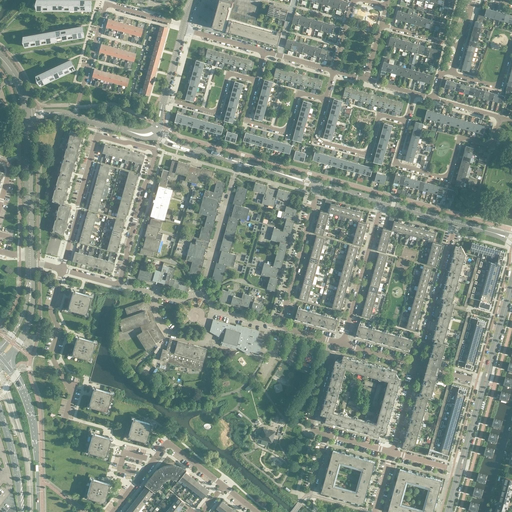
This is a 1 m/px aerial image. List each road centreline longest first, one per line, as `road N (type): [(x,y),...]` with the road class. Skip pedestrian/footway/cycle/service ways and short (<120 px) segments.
road 1 (residential): [(336,342),(281,327),(321,185)]
road 2 (residential): [(117,285),(155,150),(97,135)]
road 3 (residential): [(185,24),(105,5),(75,116)]
road 4 (tertiary): [(321,185),(154,131)]
road 5 (residential): [(65,416),(72,393),(52,355),(58,328),(50,312),(62,270)]
road 6 (secondary): [(37,511),(31,419),(4,361)]
road 7 (residential): [(397,165),(447,175),(458,139),(492,144),(500,117)]
road 8 (residential): [(343,343),(381,201)]
road 9 (residential): [(417,364),(455,222)]
road 10 (residential): [(62,270),(97,135)]
road 11 (tertiary): [(29,253),(27,115)]
road 12 (residential): [(200,296),(235,171)]
road 13 (residential): [(166,99),(216,112),(228,73),(256,79)]
